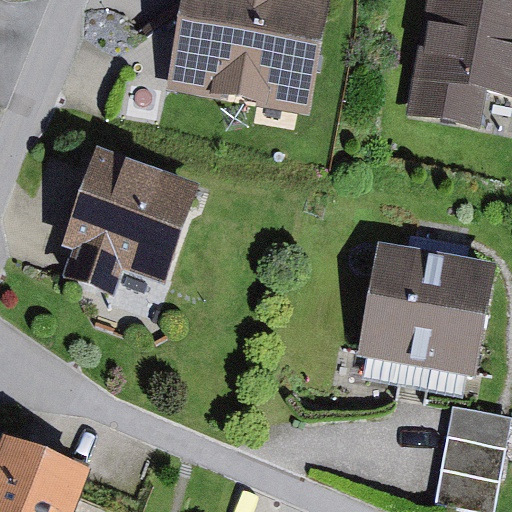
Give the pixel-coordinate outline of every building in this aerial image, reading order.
[(332,0),(181,0),(166,95),(313,119),(332,0)] [(511,0),(428,0),(409,115),(483,128),(489,92),(511,95),(511,0)] [(201,183),(98,146),(62,246),(74,250),(65,277),(114,295),(123,271),(164,285),(201,183)] [(378,244),(358,357),(473,377),(494,264),(467,259),(469,247),(409,236),(407,249),(378,244)] [(494,511),(511,427),(511,420),(455,409),(435,506),(463,511),(494,511)] [(71,511),(89,468),(1,435),(0,437),(0,511),(71,511)]
